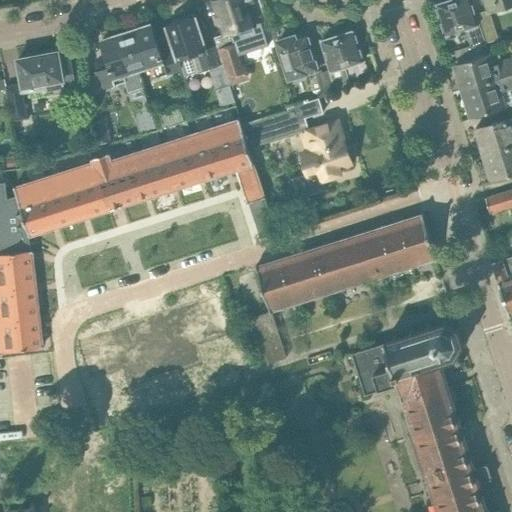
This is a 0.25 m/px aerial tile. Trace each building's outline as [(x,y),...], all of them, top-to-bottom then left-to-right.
[(245,0),(213,0),(219,18),(224,33),(214,36),(217,45),(225,69),(224,69),(229,83),(229,85),(249,79),(245,63),(243,64),(240,54),(268,45),(261,21),(253,24),(245,0)] [(470,45),(455,50),(459,62),(476,57),(476,56),(488,52),(476,13),(474,14),(469,0),(446,0),(436,3),(446,34),(465,28),(470,45)] [(511,0),(483,0),(487,10),(477,13),(476,13),(488,52),(490,52),(489,52),(486,43),(499,39),(496,31),(490,11),(498,8),(498,10),(511,5),(511,0)] [(193,16),(167,24),(176,51),(182,71),(183,71),(185,76),(200,71),(210,68),(212,73),(224,69),(225,69),(217,45),(204,49),(200,34),(193,16)] [(139,70),(153,65),(158,79),(182,71),(176,51),(162,55),(152,25),(126,33),(139,70)] [(353,30),(319,40),(329,70),(335,88),(350,84),(344,66),(362,61),(353,30)] [(109,67),(95,71),(99,83),(102,90),(127,82),(130,91),(144,86),(139,70),(126,33),(100,42),(109,67)] [(294,36),(278,41),(284,60),(289,78),(305,73),(318,69),(307,34),(295,38),(294,36)] [(459,62),(455,63),(463,88),(511,72),(511,55),(501,59),(498,49),(490,52),(489,52),(488,52),(476,56),(476,57),(474,57),(459,62)] [(23,92),(45,88),(45,90),(75,85),(69,55),(59,57),(57,51),(55,52),(52,50),(49,50),(46,51),(43,52),(42,54),(15,59),(20,83),(6,85),(12,119),(28,117),(23,92)] [(319,73),(315,74),(321,92),(335,88),(329,70),(319,73)] [(511,89),(511,72),(463,88),(472,117),(492,111),(511,104),(511,94),(510,90),(511,89)] [(229,83),(216,87),(222,104),(234,100),(229,85),(229,83)] [(314,99),(287,108),(288,110),(292,122),(295,131),(309,127),(306,117),(319,113),(323,111),(319,98),(314,99)] [(484,154),(511,145),(511,104),(492,111),(496,121),(475,128),(484,154)] [(149,106),(132,110),(139,131),(156,126),(149,106)] [(288,110),(241,125),(248,146),(295,131),(292,122),(288,110)] [(105,117),(92,120),(96,143),(110,140),(105,117)] [(241,125),(240,119),(111,160),(108,152),(91,158),(93,162),(14,187),(16,194),(7,197),(6,182),(0,182),(0,343),(1,351),(42,346),(32,249),(26,250),(25,236),(236,169),(246,201),(245,204),(247,205),(248,202),(265,197),(248,146),(241,125)] [(337,121),(310,130),(310,131),(303,133),(310,151),(302,154),(308,172),(291,177),(298,197),(325,189),(320,172),(322,171),(324,178),(340,172),(338,166),(352,161),(345,140),(343,141),(337,121)] [(487,165),(484,169),(486,176),(491,177),(492,179),(511,173),(511,172),(511,145),(484,154),(487,165)] [(511,202),(508,191),(504,192),(485,198),(489,213),(490,214),(511,206),(511,202)] [(423,213),(389,223),(404,269),(437,259),(423,213)] [(370,280),(404,269),(389,223),(356,234),(370,280)] [(356,234),(322,244),(337,290),(370,280),(356,234)] [(289,255),(303,301),(337,290),(322,244),(289,255)] [(303,301),(289,255),(255,266),(269,311),(270,312),(272,311),(303,301)] [(491,261),(502,293),(509,314),(511,313),(511,255),(503,259),(502,257),(491,261)] [(287,357),(272,311),(270,312),(269,311),(253,316),(267,363),(287,357)] [(393,339),(351,353),(364,394),(398,384),(438,511),(492,511),(491,508),(486,509),(484,501),(478,483),(473,468),(465,441),(470,440),(465,425),(460,426),(452,402),(457,400),(452,385),(448,386),(442,370),(459,365),(462,362),(455,355),(461,345),(465,346),(465,342),(461,342),(459,336),(458,331),(461,329),(459,326),(455,329),(446,324),(446,320),(443,319),(443,324),(431,327),(429,321),(425,323),(427,329),(415,332),(413,333),(412,329),(409,329),(410,334),(396,338),(395,334),(392,335),(393,339)] [(118,327),(61,344),(64,353),(22,366),(35,408),(62,399),(56,379),(127,357),(118,327)] [(383,432),(398,432),(398,418),(383,418),(383,432)]
